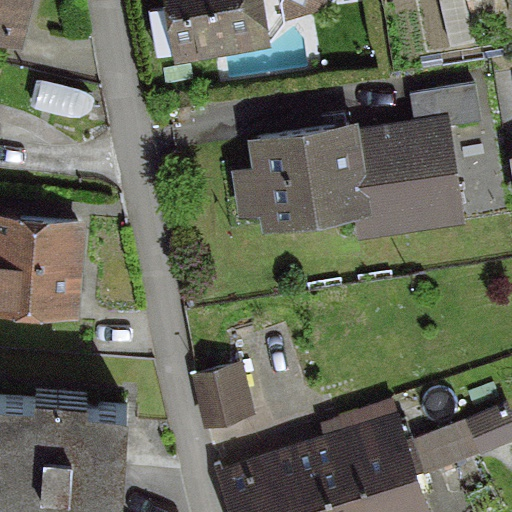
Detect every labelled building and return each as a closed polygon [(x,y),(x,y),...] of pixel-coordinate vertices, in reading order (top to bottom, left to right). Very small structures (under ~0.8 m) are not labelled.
[(0,0),(0,27),(6,28),(12,0),(0,0)] [(165,0),(174,50),(253,36),(252,33),(265,31),(275,16),(272,0),(165,0)] [(387,202),(389,216),(445,208),(432,124),(475,117),(469,82),(411,91),(416,126),(346,137),(344,122),(253,137),(258,170),(237,174),(242,206),(264,203),(266,221),(387,202)] [(0,208),(0,302),(67,307),(73,222),(12,217),(13,210),(0,208)] [(198,369),(209,418),(250,408),(238,359),(198,369)] [(0,395),(0,506),(20,508),(19,511),(76,511),(77,511),(114,511),(122,404),(57,399),(58,393),(49,392),(49,399),(0,395)] [(465,418),(477,447),(511,432),(511,427),(502,403),(465,418)] [(426,511),(414,473),(412,464),(423,461),(408,414),(284,454),(226,472),(222,459),(216,462),(231,511),(426,511)] [(429,467),(477,447),(465,418),(417,438),(429,467)]
